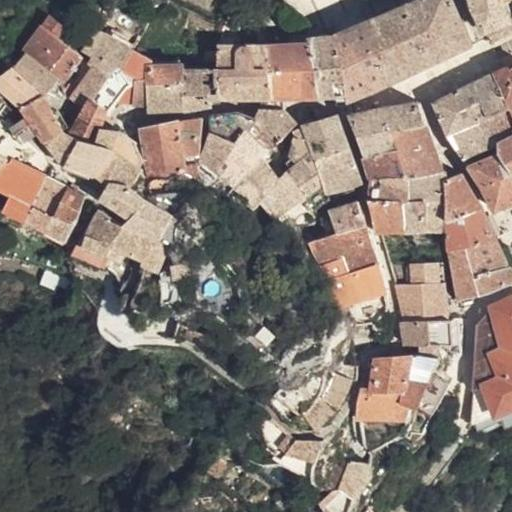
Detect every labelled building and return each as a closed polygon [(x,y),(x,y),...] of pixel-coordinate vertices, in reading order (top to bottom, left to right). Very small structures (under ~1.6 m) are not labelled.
[(177,0),(206,17),(216,0),(177,0)] [(485,45),(511,32),(511,29),(504,6),(503,0),(469,0),(473,18),(485,45)] [(471,57),(447,2),(372,33),(390,95),(471,57)] [(66,41),(49,29),(45,35),(63,46),(66,41)] [(511,45),(511,32),(485,45),(489,55),(511,45)] [(390,95),(372,33),(336,49),(346,108),(347,113),(390,95)] [(63,46),(45,35),(43,39),(60,50),(63,46)] [(48,85),(68,57),(60,50),(43,39),(25,67),(48,85)] [(117,82),(123,81),(130,62),(99,45),(87,62),(96,68),(110,77),(117,82)] [(309,51),(310,57),(318,109),(346,108),(336,49),(309,51)] [(68,57),(48,85),(59,93),(84,67),(68,57)] [(301,110),(318,109),(310,57),(295,58),(298,83),(290,84),(291,94),(295,94),(299,94),(301,110)] [(272,111),(267,58),(220,59),(218,83),(220,112),(272,111)] [(267,58),(272,111),(293,110),(291,94),(290,84),(298,83),(295,58),(267,58)] [(117,86),(115,88),(114,89),(128,100),(119,115),(134,115),(135,102),(133,98),(130,93),(151,94),(151,78),(152,74),(130,62),(123,81),(117,86)] [(16,80),(31,94),(46,109),(51,102),(59,93),(48,85),(25,67),(16,80)] [(110,77),(96,68),(94,71),(92,73),(99,78),(67,109),(73,112),(86,121),(82,128),(78,136),(101,146),(101,145),(105,135),(109,127),(94,116),(114,89),(115,88),(106,82),(110,77)] [(151,78),(151,94),(150,100),(187,96),(186,83),(186,77),(151,78)] [(511,115),(511,79),(474,97),(490,127),(497,123),(511,115)] [(0,97),(13,107),(31,94),(16,80),(0,91),(0,97)] [(187,96),(188,124),(214,118),(212,111),(220,112),(218,83),(186,83),(187,96)] [(94,116),(109,127),(119,115),(128,100),(114,89),(94,116)] [(26,120),(46,109),(31,94),(13,107),(26,120)] [(187,96),(150,100),(149,116),(149,124),(188,124),(187,96)] [(474,97),(435,115),(449,147),(490,127),(474,97)] [(135,102),(134,115),(149,116),(150,100),(135,102)] [(35,131),(45,146),(48,151),(67,143),(50,115),(46,109),(26,120),(31,125),(35,131)] [(446,184),(419,115),(396,120),(411,161),(401,164),(403,188),(446,184)] [(511,150),(511,149),(511,115),(497,123),(511,150)] [(350,130),(365,163),(374,190),(403,188),(401,164),(411,161),(396,120),(350,130)] [(511,150),(497,123),(490,127),(449,147),(465,170),(502,155),(511,150)] [(259,125),(255,133),(248,145),(254,152),(270,125),(259,125)] [(284,126),(270,125),(254,152),(268,168),(296,137),(284,126)] [(244,151),(248,145),(255,133),(239,126),(238,127),(227,152),(240,158),(244,151)] [(213,130),(214,147),(204,172),(225,181),(240,158),(227,152),(238,127),(213,130)] [(314,135),(305,138),(303,139),(306,145),(299,149),(291,170),(297,177),(314,168),(316,172),(352,160),(339,127),(314,135)] [(41,149),(45,146),(35,131),(30,134),(26,136),(37,151),(41,149)] [(184,184),(199,182),(199,179),(199,177),(204,132),(179,136),(184,184)] [(37,151),(26,136),(18,142),(22,149),(25,147),(30,155),(37,151)] [(98,154),(98,153),(101,146),(78,136),(73,146),(68,144),(67,143),(48,151),(60,167),(62,171),(70,177),(98,154)] [(179,136),(145,142),(152,187),(184,184),(179,136)] [(254,152),(248,145),(244,151),(250,158),(254,152)] [(511,149),(511,150),(502,155),(503,164),(511,190),(511,189),(511,149)] [(96,184),(116,196),(137,197),(146,180),(141,178),(144,170),(141,163),(116,150),(98,153),(98,154),(70,177),(96,184)] [(244,151),(240,158),(225,181),(240,197),(263,173),(250,158),(244,151)] [(250,158),(263,173),(268,168),(254,152),(250,158)] [(352,160),(316,172),(325,196),(331,212),(325,217),(328,220),(344,210),(342,202),(365,194),(352,160)] [(470,178),(496,222),(511,215),(511,189),(511,190),(503,164),(470,178)] [(0,187),(5,182),(11,172),(0,166),(0,187)] [(306,210),(325,196),(316,172),(314,168),(297,177),(287,187),(306,210)] [(51,188),(14,170),(13,173),(11,172),(5,182),(0,187),(0,198),(16,207),(10,221),(32,232),(51,188)] [(202,177),(199,177),(199,179),(218,188),(225,181),(204,172),(202,177)] [(265,209),(280,194),(263,173),(240,197),(258,217),(265,209)] [(447,234),(446,194),(446,184),(403,188),(374,190),(373,196),(371,211),(404,213),(406,242),(447,239),(447,234)] [(265,209),(284,228),(286,226),(306,210),(287,187),(280,194),(265,209)] [(482,220),(462,187),(446,194),(447,234),(482,220)] [(81,233),(89,206),(51,188),(32,232),(70,251),(81,233)] [(137,197),(116,196),(111,202),(105,208),(136,227),(154,210),(137,197)] [(325,196),(306,210),(317,223),(325,217),(331,212),(325,196)] [(128,235),(165,250),(179,226),(154,210),(136,227),(128,235)] [(377,238),(371,211),(345,220),(352,245),(368,240),(377,238)] [(379,244),(406,242),(404,213),(371,211),(377,238),(379,244)] [(98,232),(104,221),(94,214),(93,216),(91,218),(91,220),(91,222),(91,224),(92,226),(93,228),(94,230),(96,231),(98,232)] [(333,224),(339,248),(352,245),(345,220),(333,224)] [(452,258),(497,249),(482,220),(447,234),(447,239),(450,259),(452,258)] [(91,244),(116,255),(128,235),(104,221),(98,232),(91,244)] [(128,235),(116,255),(125,259),(151,271),(165,250),(128,235)] [(368,240),(352,245),(339,248),(309,258),(315,277),(344,269),(374,260),(368,240)] [(108,276),(111,269),(116,255),(91,244),(77,257),(84,268),(108,276)] [(458,294),(511,277),(497,249),(452,258),(458,294)] [(125,259),(116,255),(111,269),(119,273),(125,259)] [(349,287),(379,276),(374,260),(344,269),(349,287)] [(132,269),(125,306),(152,311),(160,274),(132,269)] [(330,323),(388,304),(379,276),(349,287),(321,296),(330,323)] [(511,279),(511,277),(458,294),(461,308),(490,302),(511,291),(511,279)] [(94,310),(102,289),(100,289),(97,287),(85,285),(82,306),(94,310)] [(450,333),(449,294),(397,299),(407,334),(450,333)] [(511,310),(495,319),(496,321),(507,359),(496,363),(503,381),(496,384),(488,395),(501,426),(503,425),(506,431),(511,427),(511,310)] [(179,321),(179,337),(198,347),(200,333),(179,321)] [(481,338),(476,434),(478,437),(501,426),(488,395),(496,384),(503,381),(496,363),(507,359),(496,321),(481,338)] [(456,333),(450,333),(407,334),(404,334),(407,355),(422,355),(422,361),(440,361),(441,356),(457,356),(456,333)] [(442,368),(441,365),(440,365),(422,365),(421,365),(416,367),(380,371),(374,402),(365,402),(362,411),(360,428),(410,429),(414,417),(422,418),(435,426),(454,393),(436,383),(442,368)] [(338,424),(348,406),(354,390),(336,381),(333,384),(324,405),(338,424)] [(293,392),(287,397),(279,404),(289,412),(300,402),(293,392)] [(308,425),(312,421),(300,402),(289,412),(306,427),(308,425)] [(324,405),(313,420),(312,421),(308,425),(314,434),(320,443),(338,424),(324,405)] [(270,427),(266,424),(262,428),(260,430),(264,436),(270,427)] [(300,451),(293,445),(285,459),(292,465),(300,451)] [(318,472),(325,452),(300,451),(292,465),(318,472)] [(373,473),(362,472),(354,471),(342,498),(340,498),(359,503),(371,493),(373,473)] [(357,511),(359,503),(340,498),(336,500),(334,502),(325,511),(357,511)]
